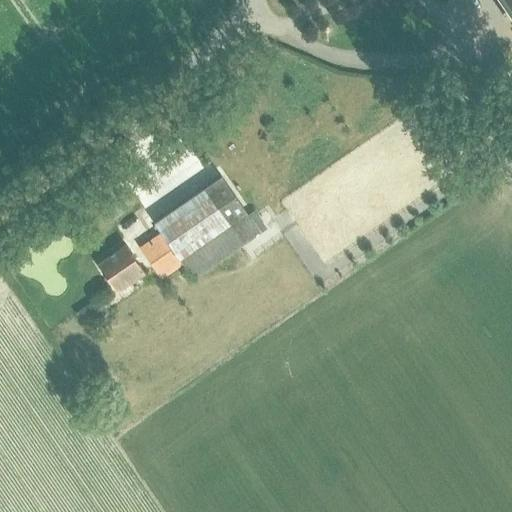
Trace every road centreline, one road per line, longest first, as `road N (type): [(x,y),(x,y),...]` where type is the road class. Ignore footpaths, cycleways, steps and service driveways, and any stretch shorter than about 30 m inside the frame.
road 1 (unclassified): [(0,198),(222,44),(249,15),(250,0)]
road 2 (track): [(249,15),(334,57),(426,65),(450,81),(511,171)]
